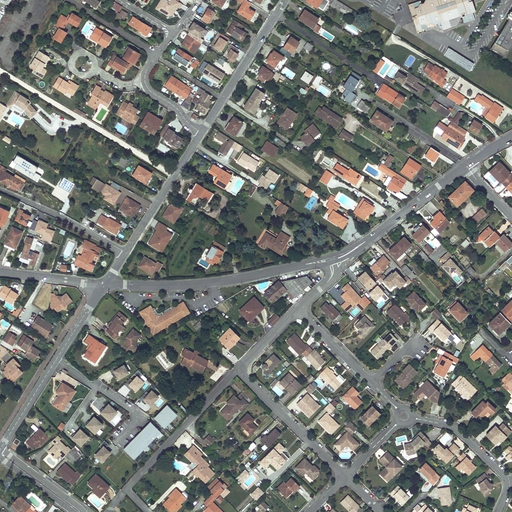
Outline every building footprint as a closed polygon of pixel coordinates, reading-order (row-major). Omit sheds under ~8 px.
[(160,0),(156,8),(166,14),(173,13),(173,10),(176,6),(177,6),(179,8),(182,4),(175,0),(160,0)] [(246,0),(234,0),(242,5),(238,12),(250,20),(254,13),(247,8),(251,3),(246,0)] [(306,0),(306,1),(317,7),(323,10),(328,2),(327,0),(306,0)] [(349,7),(337,0),(333,0),(331,4),(346,13),(349,7)] [(421,1),(408,5),(411,15),(413,15),(414,16),(415,18),(415,19),(414,22),(417,31),(429,27),(428,24),(430,23),(431,23),(438,27),(443,30),(449,28),(457,25),(460,17),(462,17),(464,23),(475,19),(472,12),(468,0),(424,0),(424,2),(421,3),(421,1)] [(208,8),(202,19),(209,24),(215,14),(213,11),(208,8)] [(119,15),(118,16),(124,20),(127,14),(122,10),(119,15)] [(319,19),(305,10),(302,15),(304,16),(301,20),(313,28),(319,19)] [(511,12),(507,18),(509,20),(491,49),(504,57),(511,44),(511,12)] [(71,15),(68,20),(69,21),(70,21),(78,26),(82,19),(72,13),(71,15)] [(62,16),(60,19),(67,23),(69,21),(68,20),(71,15),(70,15),(67,19),(62,16)] [(151,29),(133,17),(130,23),(130,24),(142,32),(141,33),(142,34),(145,36),(146,36),(151,29)] [(60,29),(54,39),(61,43),(67,33),(64,31),(63,30),(67,23),(60,19),(56,26),(60,29)] [(234,28),(231,34),(243,41),(247,33),(240,29),(243,25),(234,20),(230,26),(234,28)] [(190,31),(188,35),(201,43),(203,40),(200,37),(205,29),(193,22),(188,30),(190,31)] [(96,27),(91,36),(99,41),(98,42),(106,48),(113,38),(96,27)] [(229,39),(222,34),(214,47),(221,51),(229,39)] [(201,43),(188,35),(182,44),(191,50),(190,50),(194,53),(201,43)] [(281,48),(280,50),(289,57),(298,43),(291,38),(284,48),(281,48)] [(313,46),(308,42),(304,48),(309,51),(313,46)] [(223,57),(234,63),(241,50),(230,44),(223,57)] [(122,61),(114,56),(109,65),(112,67),(113,65),(124,72),(127,69),(129,65),(131,66),(132,66),(134,64),(140,54),(130,48),(127,53),(122,61)] [(179,48),(173,58),(185,66),(192,57),(179,48)] [(269,63),(267,66),(273,69),(279,60),(281,61),(284,57),(274,50),(271,54),(266,61),(269,63)] [(39,52),(30,66),(35,69),(40,73),(43,68),(49,58),(39,52)] [(200,62),(196,59),(191,66),(195,69),(200,62)] [(376,72),(385,63),(382,60),(373,69),(376,72)] [(205,69),(202,72),(219,83),(224,74),(204,62),(201,67),(205,69)] [(433,67),(428,63),(423,70),(429,74),(428,76),(440,84),(443,80),(443,79),(447,74),(434,66),(433,67)] [(124,72),(113,65),(112,67),(123,74),(124,72)] [(273,69),(267,66),(266,68),(263,66),(258,74),(256,77),(264,83),(273,69)] [(40,73),(35,69),(33,72),(42,78),(47,71),(43,68),(40,73)] [(411,80),(413,75),(409,72),(406,77),(398,71),(394,78),(402,83),(403,81),(411,85),(409,88),(413,91),(415,89),(420,92),(423,88),(413,81),(411,80)] [(312,76),(306,72),(302,79),(305,81),(306,80),(309,82),(312,76)] [(361,77),(353,72),(345,83),(343,82),(341,84),(347,88),(346,89),(350,92),(352,90),(352,89),(361,77)] [(322,78),(318,75),(313,83),(317,86),(322,78)] [(186,98),(188,96),(191,92),(187,89),(185,88),(187,86),(171,76),(165,86),(180,96),(181,95),(186,98)] [(60,78),(54,87),(65,94),(67,91),(73,95),(79,86),(72,82),(71,84),(68,83),(60,78)] [(383,83),(378,91),(386,96),(384,98),(393,103),(399,94),(383,83)] [(106,91),(105,93),(104,94),(100,92),(101,91),(102,89),(97,85),(92,94),(95,96),(94,98),(91,98),(88,104),(93,107),(95,104),(99,107),(101,103),(108,107),(115,96),(106,91)] [(464,97),(452,89),(447,96),(459,104),(464,97)] [(255,91),(244,107),(253,112),(259,104),(258,104),(264,94),(258,90),(257,92),(255,91)] [(27,100),(15,92),(9,102),(14,105),(14,104),(20,107),(23,110),(31,118),(36,112),(29,104),(26,102),(27,100)] [(200,103),(197,108),(199,111),(204,114),(210,104),(209,103),(207,102),(208,100),(210,97),(204,92),(202,95),(198,93),(194,99),(200,103)] [(481,96),(478,94),(474,100),(479,103),(480,101),(490,107),(485,116),(494,122),(503,108),(495,103),(494,103),(482,95),(481,96)] [(186,98),(182,106),(188,110),(191,106),(189,105),(190,102),(189,99),(191,97),(188,96),(186,98)] [(369,106),(361,100),(357,106),(366,112),(370,107),(369,106)] [(490,107),(480,101),(479,103),(486,107),(482,114),(485,116),(490,107)] [(14,105),(9,102),(7,106),(11,109),(12,107),(21,112),(23,110),(20,107),(14,104),(14,105)] [(135,125),(139,118),(136,115),(139,111),(132,107),(125,102),(124,102),(121,106),(123,107),(119,113),(123,115),(122,117),(135,125)] [(437,103),(433,108),(447,117),(451,112),(437,103)] [(342,119),(324,107),(322,109),(318,116),(336,127),(342,119)] [(281,118),(278,123),(288,129),(297,115),(287,108),(284,114),(283,114),(281,118)] [(391,120),(377,111),(371,121),(386,131),(389,126),(388,125),(391,120)] [(152,129),(156,132),(161,123),(156,119),(157,117),(149,113),(141,126),(150,132),(152,129)] [(231,123),(226,130),(235,135),(243,123),(234,117),(230,123),(231,123)] [(481,125),(474,120),(469,128),(476,133),(480,127),(479,127),(481,125)] [(466,132),(452,122),(442,138),(459,149),(462,144),(461,143),(464,138),(463,137),(466,132)] [(166,124),(160,134),(164,136),(169,128),(170,127),(166,124)] [(306,133),(301,137),(308,146),(315,140),(314,138),(320,132),(313,124),(306,129),(308,131),(306,133)] [(171,145),(177,148),(183,137),(178,134),(177,135),(174,133),(174,131),(169,128),(164,136),(170,139),(171,138),(174,140),(171,145)] [(345,140),(349,134),(343,130),(339,136),(345,140)] [(238,144),(219,132),(215,138),(224,143),(219,152),(225,156),(231,147),(235,150),(238,144)] [(170,139),(164,136),(160,142),(175,151),(177,148),(171,145),(174,140),(171,138),(170,139)] [(287,144),(276,137),(274,141),(284,148),(287,144)] [(271,145),(267,142),(262,150),(266,153),(271,145)] [(407,146),(405,149),(411,154),(416,146),(411,143),(409,148),(407,146)] [(271,145),(266,153),(272,157),(277,149),(271,145)] [(439,153),(431,148),(425,157),(433,162),(439,153)] [(244,153),(238,163),(244,167),(245,165),(246,164),(250,166),(249,168),(254,171),(259,163),(244,153)] [(45,172),(17,154),(13,160),(18,163),(15,168),(38,183),(45,172)] [(121,156),(117,164),(124,168),(129,160),(121,156)] [(388,157),(383,165),(386,167),(387,167),(390,162),(392,159),(388,157)] [(420,165),(409,158),(401,172),(411,178),(416,170),(417,171),(420,165)] [(387,167),(386,167),(383,165),(380,162),(377,167),(390,176),(394,171),(389,168),(387,167)] [(511,175),(500,163),(491,172),(505,188),(506,187),(507,186),(511,181),(511,175)] [(225,172),(213,165),(210,170),(219,175),(215,182),(224,188),(231,176),(229,174),(230,172),(227,170),(225,172)] [(139,166),(133,175),(146,183),(152,173),(139,166)] [(361,175),(349,167),(342,176),(355,185),(361,175)] [(333,175),(326,170),(320,179),(327,184),(333,175)] [(262,176),(258,183),(260,185),(259,187),(265,191),(271,182),(274,183),(278,176),(271,171),(266,179),(264,177),(262,176)] [(5,172),(0,180),(8,186),(9,184),(20,190),(24,183),(5,172)] [(403,177),(397,173),(387,188),(392,191),(393,189),(398,192),(403,184),(400,182),(403,177)] [(75,184),(64,177),(59,185),(70,192),(75,184)] [(465,182),(449,197),(458,206),(474,191),(465,182)] [(257,187),(250,183),(244,193),(251,197),(257,187)] [(121,193),(106,184),(101,193),(106,196),(104,199),(114,205),(121,193)] [(188,197),(186,199),(191,202),(191,204),(197,202),(199,199),(202,198),(207,200),(212,199),(211,198),(214,194),(198,184),(193,185),(193,187),(192,189),(191,189),(190,189),(189,189),(189,190),(189,191),(189,192),(190,193),(188,195),(187,195),(188,197)] [(304,194),(309,197),(313,191),(308,188),(304,194)] [(390,194),(382,189),(381,191),(382,191),(381,193),(388,197),(390,194)] [(331,195),(328,201),(329,201),(339,208),(340,205),(334,200),(336,198),(331,195)] [(127,198),(120,208),(132,217),(136,212),(135,211),(137,207),(135,206),(136,204),(127,198)] [(288,207),(277,200),(275,204),(279,206),(275,213),(282,217),(288,207)] [(373,205),(365,200),(356,213),(362,217),(363,215),(365,217),(367,214),(370,210),(372,206),(373,205)] [(171,206),(165,217),(174,223),(183,208),(172,201),(170,205),(171,206)] [(339,208),(329,201),(326,206),(329,208),(333,210),(330,214),(327,219),(343,229),(347,223),(345,221),(347,218),(336,212),(339,208)] [(204,203),(201,208),(208,213),(212,206),(208,203),(207,205),(204,203)] [(0,206),(0,225),(2,227),(9,211),(0,206)] [(482,209),(476,215),(480,219),(486,214),(482,209)] [(14,221),(28,226),(32,214),(18,210),(14,221)] [(56,218),(44,212),(42,216),(54,222),(56,218)] [(440,212),(433,218),(434,219),(436,221),(432,225),(439,233),(450,223),(440,212)] [(115,229),(117,231),(120,225),(108,218),(108,219),(103,216),(99,223),(104,226),(103,227),(108,229),(113,232),(115,229)] [(475,216),(469,221),(473,226),(479,220),(475,216)] [(41,238),(51,242),(55,231),(47,228),(48,223),(34,218),(30,229),(43,234),(41,238)] [(421,223),(418,225),(419,227),(417,229),(418,230),(416,232),(412,235),(418,242),(430,232),(421,223)] [(64,230),(53,225),(51,229),(63,234),(64,230)] [(157,230),(150,241),(159,247),(168,232),(157,225),(155,229),(157,230)] [(12,227),(5,244),(15,248),(22,232),(12,227)] [(481,239),(489,247),(495,242),(500,238),(494,231),(493,232),(488,227),(481,234),(483,237),(481,239)] [(222,229),(217,238),(223,242),(228,233),(222,229)] [(266,233),(259,245),(264,249),(266,245),(281,255),(285,250),(283,249),(290,238),(281,232),(276,240),(266,233)] [(500,238),(495,242),(505,252),(511,245),(511,243),(503,234),(500,238)] [(33,239),(25,237),(23,242),(26,243),(21,256),(22,257),(20,260),(34,265),(39,254),(29,251),(33,239)] [(435,238),(431,241),(437,247),(439,245),(441,247),(443,246),(435,238)] [(93,243),(85,240),(82,247),(85,249),(82,257),(78,255),(75,264),(91,271),(94,264),(91,262),(94,255),(98,256),(101,249),(95,247),(95,245),(92,244),(93,243)] [(402,240),(397,244),(404,252),(411,245),(406,240),(404,242),(402,240)] [(215,242),(206,256),(208,258),(207,261),(213,264),(214,262),(216,263),(225,248),(215,242)] [(397,244),(389,251),(396,259),(404,252),(397,244)] [(421,251),(433,263),(435,265),(441,260),(435,254),(432,257),(430,254),(433,252),(433,251),(428,245),(421,251)] [(433,263),(421,251),(417,255),(428,267),(433,263)] [(384,256),(371,267),(377,275),(386,267),(385,266),(389,262),(384,256)] [(145,257),(139,266),(146,270),(146,269),(152,273),(155,270),(158,271),(161,265),(157,263),(157,264),(145,257)] [(67,272),(68,264),(58,263),(57,270),(67,272)] [(401,269),(411,280),(412,279),(415,276),(405,266),(401,269)] [(470,267),(467,270),(472,276),(476,272),(470,267)] [(376,277),(389,290),(395,285),(399,289),(406,282),(394,269),(386,277),(381,272),(376,277)] [(365,272),(358,278),(368,289),(369,289),(370,290),(376,285),(374,283),(375,283),(365,272)] [(307,277),(281,282),(289,292),(288,293),(293,299),(311,282),(307,277)] [(411,280),(410,280),(416,287),(418,285),(412,279),(411,280)] [(278,281),(264,294),(272,302),(286,290),(278,281)] [(340,295),(346,301),(340,307),(345,312),(360,297),(345,284),(341,288),(344,292),(340,295)] [(0,293),(0,296),(12,304),(18,295),(5,286),(0,293)] [(412,304),(414,307),(418,311),(425,304),(413,291),(406,298),(409,302),(412,304)] [(52,302),(52,307),(55,308),(61,309),(62,309),(63,308),(66,306),(67,305),(72,301),(70,299),(69,299),(68,297),(68,296),(67,294),(61,298),(60,299),(58,298),(57,297),(55,297),(55,294),(51,294),(50,301),(52,302)] [(254,297),(240,311),(247,318),(253,312),(256,315),(264,308),(254,297)] [(450,309),(449,310),(460,321),(464,318),(461,315),(465,310),(458,302),(457,303),(456,301),(449,307),(450,309)] [(511,301),(500,312),(500,313),(509,322),(510,323),(511,321),(511,301)] [(150,306),(139,312),(152,335),(189,314),(183,303),(160,316),(156,315),(150,306)] [(319,308),(325,314),(327,317),(332,321),(338,314),(328,305),(327,306),(324,303),(319,308)] [(391,318),(393,316),(395,318),(393,320),(399,326),(405,321),(408,324),(411,320),(404,312),(403,314),(394,304),(385,312),(391,318)] [(13,315),(17,317),(22,310),(19,308),(16,314),(14,313),(13,315)] [(430,313),(436,319),(441,314),(435,308),(430,313)] [(119,311),(107,326),(109,328),(112,323),(111,323),(117,316),(119,317),(121,314),(119,311)] [(509,322),(500,313),(489,324),(499,334),(504,329),(503,328),(509,322)] [(119,317),(117,316),(111,323),(112,323),(109,328),(106,331),(115,338),(118,335),(116,334),(120,329),(123,326),(121,324),(123,321),(124,322),(127,318),(121,314),(119,317)] [(276,314),(268,321),(272,325),(280,318),(276,314)] [(41,318),(38,316),(31,328),(46,337),(48,334),(53,326),(41,318)] [(363,316),(353,327),(358,332),(357,333),(363,338),(374,327),(363,316)] [(436,320),(427,328),(431,332),(433,331),(437,334),(438,333),(439,335),(438,336),(443,340),(450,333),(436,320)] [(230,327),(219,338),(229,348),(240,337),(230,327)] [(133,329),(126,337),(126,339),(126,344),(125,344),(125,348),(136,348),(136,340),(140,335),(133,329)] [(292,334),(284,341),(299,356),(300,354),(307,347),(304,344),(303,345),(302,346),(297,340),(298,339),(292,334)] [(376,358),(386,348),(388,346),(389,347),(396,340),(389,334),(382,340),(382,339),(369,352),(376,358)] [(456,344),(460,340),(454,334),(450,338),(456,344)] [(89,335),(85,341),(91,346),(84,356),(95,363),(106,346),(89,335)] [(35,361),(41,352),(39,351),(31,346),(34,342),(27,338),(25,341),(22,339),(18,345),(29,352),(26,355),(35,361)] [(492,355),(488,351),(487,353),(481,346),(471,357),(474,361),(480,355),(485,361),(492,355)] [(307,347),(300,354),(304,358),(311,351),(307,347)] [(188,358),(185,365),(190,368),(191,366),(203,372),(208,361),(196,355),(193,354),(194,353),(185,348),(181,355),(185,357),(188,358)] [(314,354),(315,353),(312,350),(311,351),(304,358),(316,369),(323,362),(318,357),(318,358),(314,354)] [(438,363),(433,372),(443,377),(454,357),(444,351),(442,355),(438,363)] [(262,369),(263,371),(263,375),(272,375),(272,371),(280,362),(273,355),(262,366),(262,368),(262,369)] [(492,355),(485,361),(488,365),(489,364),(491,367),(488,369),(493,374),(500,366),(496,362),(496,363),(494,360),(496,359),(492,355)] [(14,358),(7,364),(7,365),(9,367),(6,370),(3,372),(8,378),(12,374),(14,377),(18,374),(19,376),(23,372),(18,367),(20,365),(14,358)] [(215,372),(219,365),(211,360),(207,366),(215,372)] [(124,364),(113,371),(119,380),(130,373),(124,364)] [(404,373),(397,380),(403,387),(410,379),(410,378),(416,372),(408,364),(402,371),(403,372),(404,373)] [(330,370),(322,378),(334,390),(343,382),(337,376),(336,378),(332,374),(333,373),(330,370)] [(404,373),(403,372),(394,381),(403,389),(411,380),(410,379),(403,387),(397,380),(404,373)] [(501,380),(510,390),(511,391),(511,375),(509,372),(501,380)] [(280,383),(283,386),(284,385),(287,387),(285,389),(292,395),(301,386),(288,374),(280,383)] [(125,384),(137,392),(145,381),(137,375),(133,380),(130,378),(125,384)] [(460,375),(451,384),(468,399),(476,390),(460,375)] [(413,393),(418,398),(423,393),(424,394),(431,401),(436,402),(438,392),(426,381),(413,393)] [(75,391),(63,383),(56,393),(60,394),(53,405),(63,410),(75,391)] [(310,384),(306,388),(310,393),(315,389),(314,388),(311,385),(310,384)] [(352,387),(342,398),(354,409),(361,402),(356,397),(355,398),(354,397),(355,396),(358,393),(352,387)] [(151,407),(160,397),(152,390),(146,396),(144,394),(140,398),(151,407)] [(227,403),(228,404),(220,413),(228,420),(238,409),(246,401),(248,399),(241,393),(236,398),(234,396),(227,403)] [(296,404),(302,410),(304,408),(311,415),(317,408),(305,396),(296,404)] [(246,401),(238,409),(241,412),(245,407),(248,404),(246,401)] [(482,402),(471,413),(476,417),(478,415),(480,417),(482,416),(487,412),(490,415),(495,410),(487,402),(484,404),(482,402)] [(110,422),(119,412),(109,403),(100,413),(110,422)] [(325,408),(330,413),(335,408),(330,403),(325,408)] [(167,404),(154,418),(165,428),(178,415),(167,404)] [(373,417),(374,418),(379,414),(371,406),(360,418),(368,425),(373,420),(372,419),(373,417)] [(304,408),(302,410),(309,417),(311,415),(304,408)] [(247,414),(239,423),(245,429),(243,431),(248,436),(257,428),(251,422),(254,420),(247,414)] [(318,421),(322,425),(323,424),(328,429),(327,430),(331,434),(338,426),(326,414),(318,421)] [(100,429),(104,425),(95,416),(86,425),(98,437),(103,431),(100,429)] [(152,442),(161,432),(150,421),(124,449),(134,459),(144,449),(147,452),(154,444),(152,442)] [(349,422),(344,428),(347,431),(351,435),(356,429),(349,422)] [(495,443),(498,440),(500,438),(502,440),(510,432),(502,424),(498,428),(495,426),(486,434),(495,443)] [(71,438),(81,447),(90,437),(80,428),(71,438)] [(37,432),(32,438),(27,442),(33,448),(40,445),(48,437),(40,429),(37,432)] [(261,440),(268,447),(280,434),(275,429),(266,438),(265,437),(261,440)] [(347,431),(333,445),(339,451),(343,447),(345,444),(347,447),(352,451),(358,444),(349,436),(351,435),(347,431)] [(405,445),(407,452),(416,450),(421,445),(422,446),(423,445),(428,440),(420,432),(414,438),(415,439),(413,441),(411,443),(405,445)] [(57,435),(51,441),(55,445),(51,449),(58,456),(60,454),(63,458),(64,456),(67,454),(70,450),(59,440),(61,439),(57,435)] [(208,436),(203,440),(209,446),(214,441),(208,436)] [(432,443),(428,440),(423,445),(427,448),(432,443)] [(253,443),(242,454),(245,456),(256,446),(253,443)] [(438,444),(433,449),(443,459),(446,462),(458,449),(453,444),(447,450),(446,449),(444,450),(438,444)] [(102,463),(112,453),(104,445),(94,456),(102,463)] [(185,454),(193,463),(202,454),(194,446),(185,454)] [(275,447),(273,448),(286,461),(287,459),(275,447)] [(273,448),(265,457),(268,461),(277,470),(286,461),(273,448)] [(51,449),(49,451),(56,458),(58,456),(51,449)] [(67,454),(64,456),(74,465),(81,457),(72,449),(70,450),(67,454)] [(388,469),(381,476),(387,482),(402,467),(386,452),(381,459),(388,466),(386,467),(388,469)] [(462,452),(457,458),(460,462),(458,465),(468,475),(475,467),(470,462),(468,461),(469,460),(465,457),(466,456),(462,452)] [(197,467),(193,470),(199,475),(198,476),(205,483),(214,474),(207,467),(202,461),(204,460),(200,456),(202,454),(193,463),(197,467)] [(295,468),(302,476),(305,473),(312,479),(318,474),(317,470),(313,466),(310,466),(308,464),(308,463),(304,459),(295,468)] [(379,460),(386,467),(388,466),(381,459),(379,460)] [(425,463),(418,469),(429,480),(428,480),(432,485),(438,479),(433,475),(435,473),(425,463)] [(59,471),(69,480),(73,484),(81,475),(77,471),(75,473),(65,464),(59,471)] [(386,467),(380,474),(381,476),(388,469),(386,467)] [(59,471),(58,472),(68,482),(69,480),(59,471)] [(483,473),(475,479),(478,484),(477,484),(479,487),(479,489),(484,496),(488,493),(488,492),(491,490),(489,488),(491,487),(491,485),(491,484),(489,483),(485,479),(486,478),(483,473)] [(253,474),(248,480),(255,486),(260,480),(253,474)] [(96,475),(88,483),(94,489),(101,496),(109,487),(96,475)] [(208,487),(210,489),(219,480),(217,478),(208,487)] [(283,482),(277,488),(280,491),(283,491),(284,493),(282,495),(285,498),(289,494),(289,492),(291,490),(292,491),(294,493),(299,487),(290,478),(285,484),(283,482)] [(208,507),(212,502),(220,495),(224,490),(227,488),(219,480),(210,489),(214,493),(204,503),(208,507)] [(389,493),(392,496),(393,495),(402,504),(409,497),(397,486),(389,493)] [(452,502),(450,487),(438,489),(438,493),(440,493),(441,497),(442,505),(450,504),(452,502)] [(101,496),(94,489),(93,491),(99,498),(101,496)] [(169,498),(165,502),(169,506),(167,508),(170,511),(172,511),(174,511),(180,504),(186,498),(176,489),(170,494),(173,497),(170,499),(169,498)] [(347,495),(340,502),(350,511),(359,511),(361,511),(358,507),(354,504),(355,503),(347,495)] [(20,496),(13,504),(21,511),(36,511),(35,510),(33,511),(29,508),(30,506),(20,496)] [(257,507),(262,511),(263,511),(269,506),(263,500),(257,507)] [(205,511),(219,511),(217,510),(218,508),(212,502),(208,507),(204,510),(205,511)]
